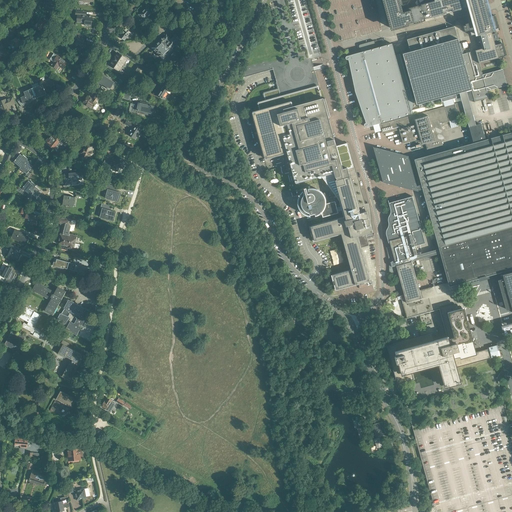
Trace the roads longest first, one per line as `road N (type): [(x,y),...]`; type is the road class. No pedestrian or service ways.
road 1 (track): [(101,501),(92,424),(117,252),(140,159)]
road 2 (unclassified): [(306,283),(248,197),(186,154),(245,36)]
road 3 (unclassified): [(351,325),(383,290),(380,240),(330,48)]
road 4 (unclassified): [(306,283),(317,260),(296,210),(264,183),(242,136),(236,101),(249,81)]
road 5 (unclassified): [(415,511),(398,426),(351,325)]
road 6 (unclassified): [(330,48),(499,5)]
road 7 (residential): [(27,269),(44,229),(52,176),(47,160),(1,130)]
road 8 (track): [(217,485),(92,424)]
road 9 (residential): [(140,159),(221,58)]
road 10 (residential): [(140,159),(85,129),(27,119)]
